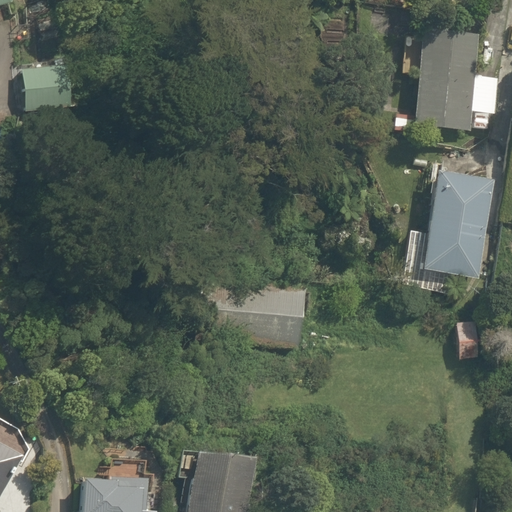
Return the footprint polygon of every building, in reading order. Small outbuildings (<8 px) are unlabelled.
[(0,0),(0,8),(11,6),(9,0),(0,0)] [(412,130),(469,135),(471,114),(474,78),(478,38),(421,33),(412,130)] [(64,69),(21,73),(24,114),(77,110),(75,83),(66,84),(64,69)] [(498,79),(474,78),(471,114),(494,116),(498,79)] [(436,175),(426,236),(410,234),(401,288),(441,294),(444,277),(478,282),(493,184),(436,175)] [(198,284),(192,344),(297,352),(303,293),(198,284)] [(476,324),(455,326),(459,361),(479,360),(476,324)] [(0,498),(22,457),(0,445),(0,498)] [(246,511),(253,462),(194,455),(187,511),(246,511)] [(144,511),(147,482),(109,479),(108,485),(83,483),(80,511),(144,511)]
